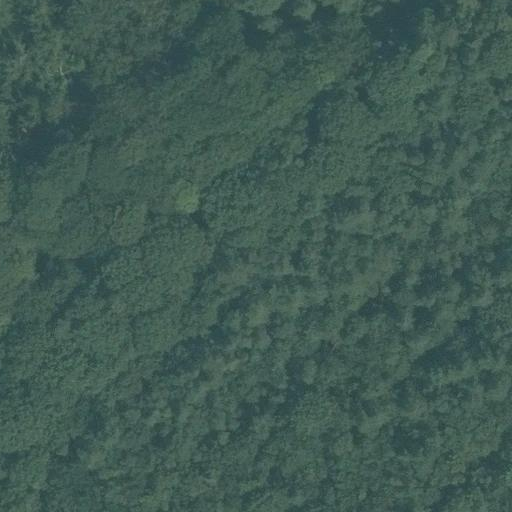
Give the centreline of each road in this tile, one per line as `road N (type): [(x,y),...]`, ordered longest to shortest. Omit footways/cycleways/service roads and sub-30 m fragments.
road 1 (unknown): [(511,256),(186,511),(162,510),(0,453)]
road 2 (unknown): [(261,0),(218,36),(157,124),(0,257)]
road 3 (track): [(0,330),(266,104)]
road 4 (track): [(266,104),(389,0)]
